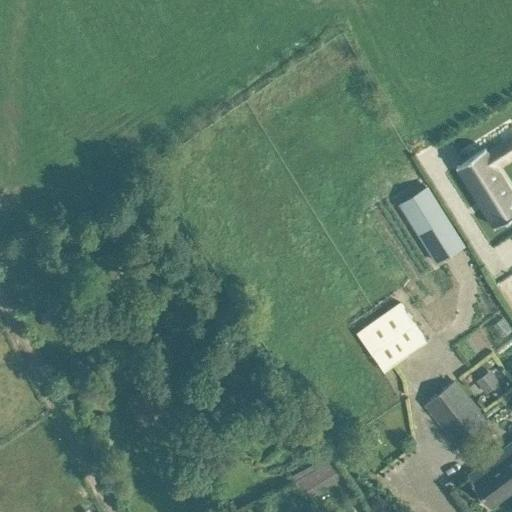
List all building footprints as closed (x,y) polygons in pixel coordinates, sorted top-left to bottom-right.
[(511,126),(457,159),(492,217),(511,204),(511,179),(500,159),(511,152),(511,126)] [(428,186),(400,203),(437,261),(464,244),(428,186)] [(401,302),(356,332),(382,372),(428,342),(401,302)] [(43,320),(42,321),(46,329),(58,323),(53,315),(43,320)] [(453,380),(426,403),(461,443),(488,420),(453,380)] [(143,417),(158,408),(147,387),(131,396),(143,417)] [(99,405),(92,409),(96,417),(104,412),(99,405)] [(473,484),(489,506),(511,488),(511,441),(482,464),(488,472),(474,482),(473,482),(473,483),(473,484)] [(314,448),(312,454),(315,460),(318,465),(332,457),(323,443),(314,448)] [(318,465),(293,479),(305,497),(342,474),(332,457),(318,465)]
